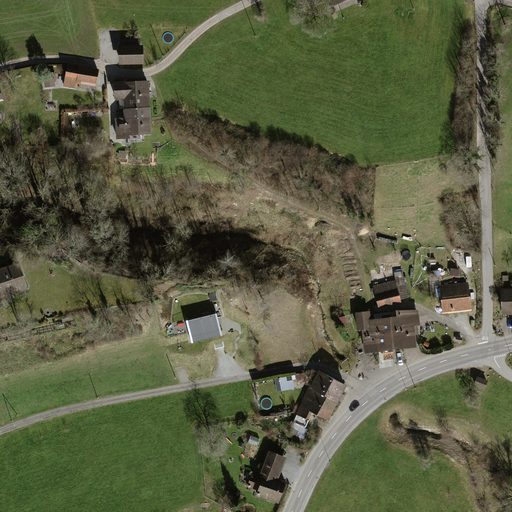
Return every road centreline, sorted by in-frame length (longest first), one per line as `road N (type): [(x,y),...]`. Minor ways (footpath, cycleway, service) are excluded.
road 1 (unclassified): [(368,400),(352,381),(302,365),(96,402),(0,431)]
road 2 (unclassified): [(490,349),(480,0)]
road 3 (unclassified): [(0,67),(66,59),(152,71),(209,23),(253,0)]
road 4 (tertiary): [(291,511),(329,441),(368,400)]
road 5 (tertiary): [(368,400),(418,370),(490,349)]
